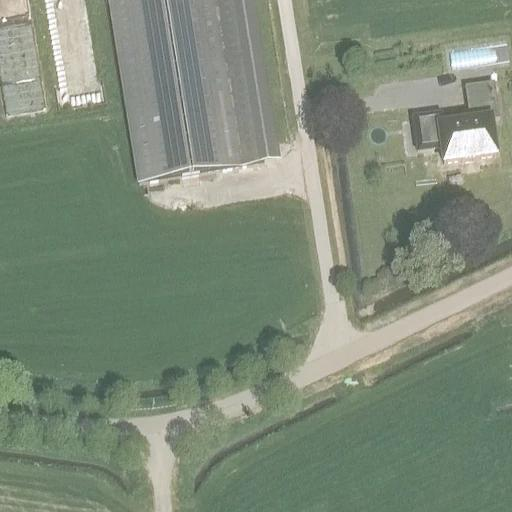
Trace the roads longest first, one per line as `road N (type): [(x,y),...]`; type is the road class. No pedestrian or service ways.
road 1 (tertiary): [(153,436),(345,358),(511,277)]
road 2 (tertiary): [(0,420),(153,436)]
